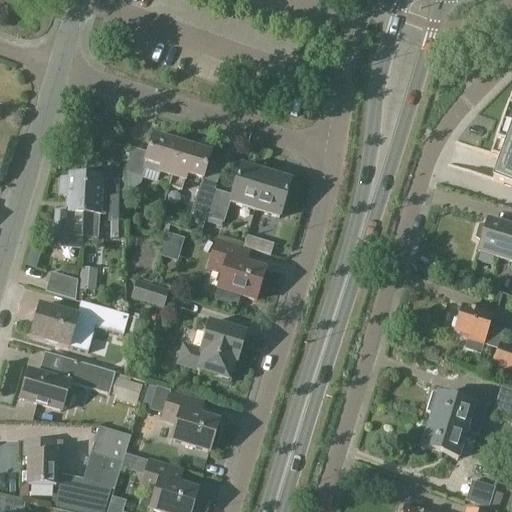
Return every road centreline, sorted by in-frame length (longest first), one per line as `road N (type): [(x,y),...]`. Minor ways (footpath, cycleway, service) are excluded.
road 1 (residential): [(319,511),(438,138),(511,58)]
road 2 (residential): [(333,154),(229,511)]
road 3 (secondary): [(346,275),(391,167),(441,0)]
road 4 (residential): [(333,154),(56,69)]
road 5 (secondary): [(404,0),(378,74),(346,275)]
road 6 (secondary): [(274,511),(346,275)]
road 7 (residential): [(0,260),(56,69)]
